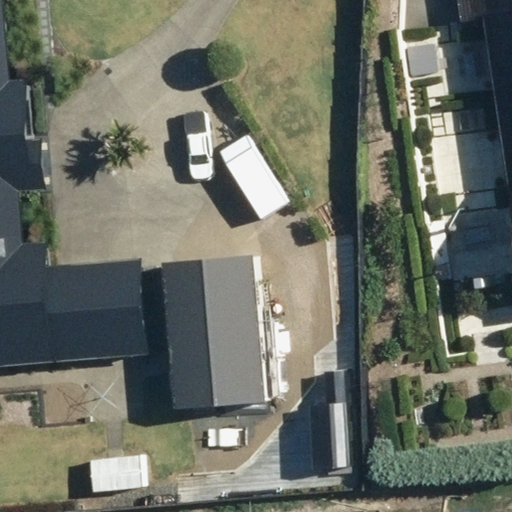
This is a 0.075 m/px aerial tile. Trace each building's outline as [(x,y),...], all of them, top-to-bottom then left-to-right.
[(511,0),(477,0),(479,14),(511,234),(511,0)] [(0,57),(0,367),(140,356),(133,259),(39,266),(37,243),(14,244),(10,193),(26,192),(19,93),(3,95),(0,57)] [(246,126),(211,148),(254,217),(290,195),(246,126)] [(233,258),(145,264),(155,407),(243,401),(233,258)] [(174,451),(140,455),(143,488),(177,484),(174,451)] [(134,456),(83,460),(86,496),(137,492),(134,456)]
